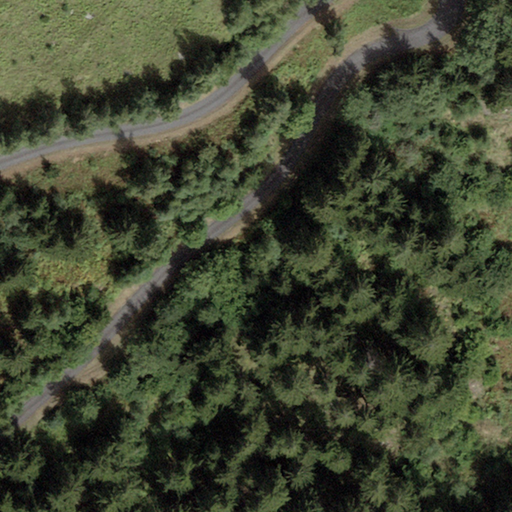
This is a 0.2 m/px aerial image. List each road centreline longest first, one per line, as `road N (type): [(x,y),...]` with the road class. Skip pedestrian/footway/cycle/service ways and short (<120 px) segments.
road 1 (residential): [(0,434),(174,264),(278,176),(344,71),(427,35),(451,0)]
road 2 (residential): [(322,0),(199,111),(0,161)]
